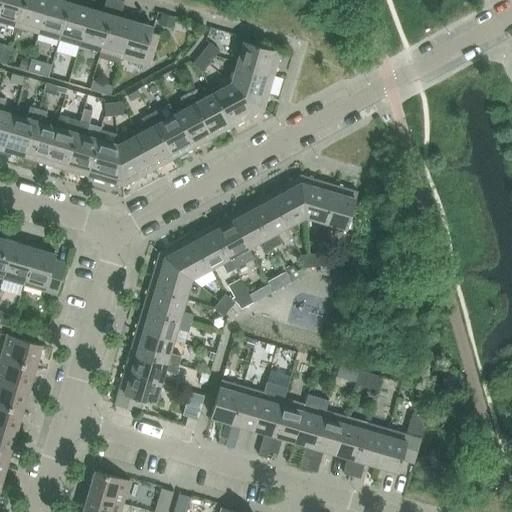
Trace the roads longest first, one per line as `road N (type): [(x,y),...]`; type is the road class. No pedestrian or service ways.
road 1 (residential): [(117,235),(511,19)]
road 2 (residential): [(307,492),(68,414)]
road 3 (residential): [(68,414),(117,235)]
road 4 (residential): [(117,235),(0,197)]
